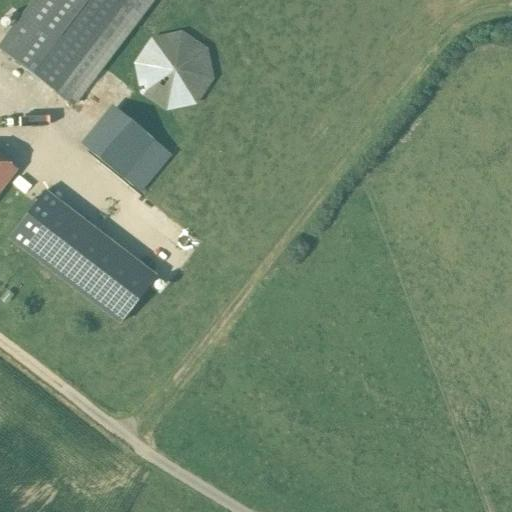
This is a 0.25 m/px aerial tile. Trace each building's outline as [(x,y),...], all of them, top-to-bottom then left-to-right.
[(35,0),(0,46),(0,51),(72,107),(155,0),(35,0)] [(149,35),(132,62),(139,93),(166,110),(197,104),(214,77),(207,46),(180,29),(149,35)] [(119,111),(88,150),(139,194),(172,154),(119,111)] [(0,190),(16,171),(0,158),(0,190)] [(44,190),(7,238),(32,257),(78,292),(118,323),(155,275),(44,190)]
